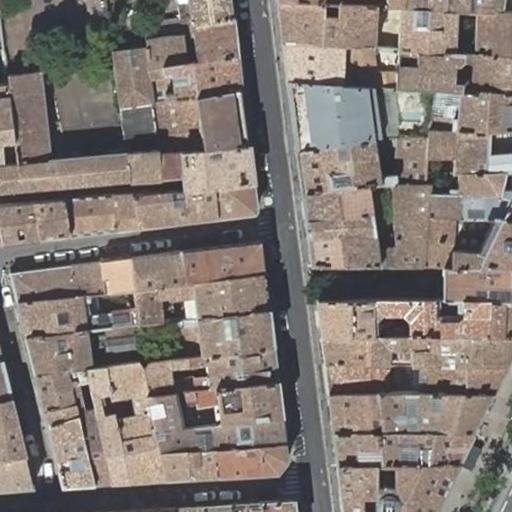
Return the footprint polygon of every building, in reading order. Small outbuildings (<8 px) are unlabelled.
[(0,0),(0,164),(18,163),(9,84),(0,84),(0,8),(1,8),(0,0)] [(177,0),(178,1),(180,17),(186,17),(187,24),(192,23),(231,17),(229,0),(177,0)] [(275,0),(279,29),(281,43),(341,45),(371,46),(374,46),(376,5),(361,4),(340,2),(337,3),(336,14),(323,14),(324,2),(291,0),(275,0)] [(511,0),(403,0),(403,6),(456,9),(466,10),(476,10),(501,11),(511,11),(511,0)] [(397,48),(399,48),(454,52),(456,9),(403,6),(400,6),(399,20),(398,36),(397,48)] [(511,11),(501,11),(476,10),(474,48),(473,53),(503,55),(509,56),(511,55),(511,11)] [(184,40),(187,61),(197,60),(236,53),(231,17),(192,23),(194,39),(184,40)] [(110,30),(112,48),(113,51),(146,46),(145,38),(144,26),(110,30)] [(145,38),(146,46),(148,68),(187,61),(184,40),(182,33),(145,38)] [(285,70),(286,79),(336,81),(340,81),(378,83),(380,84),(397,84),(399,48),(397,48),(374,46),(371,46),(341,45),(281,43),(285,70)] [(113,51),(121,107),(153,102),(176,98),(196,95),(240,88),(236,53),(197,60),(187,61),(148,68),(146,46),(113,51)] [(397,84),(433,87),(450,88),(460,88),(464,89),(471,89),(506,92),(511,92),(511,55),(509,56),(503,55),(473,53),(467,53),(463,52),(454,52),(399,48),(397,84)] [(8,75),(9,84),(18,163),(0,164),(0,191),(129,180),(127,152),(158,149),(153,102),(121,107),(126,137),(126,146),(125,146),(124,146),(123,147),(122,148),(121,148),(121,149),(120,150),(121,150),(120,150),(120,151),(120,153),(52,159),(42,71),(8,75)] [(430,135),(429,154),(434,155),(442,154),(457,153),(459,130),(460,130),(491,129),(511,127),(511,92),(506,92),(471,89),(464,89),(460,88),(450,88),(433,87),(431,127),(431,129),(430,135)] [(247,144),(240,88),(196,95),(200,124),(204,149),(247,144)] [(176,98),(153,102),(158,149),(158,152),(161,177),(181,174),(182,186),(183,190),(213,186),(252,181),(250,161),(247,144),(204,149),(200,124),(196,95),(176,98)] [(457,153),(442,154),(442,170),(456,170),(461,170),(510,169),(511,168),(511,127),(491,129),(460,130),(459,130),(457,153)] [(377,136),(376,136),(365,138),(298,149),(303,184),(303,189),(370,180),(382,179),(382,181),(394,182),(396,182),(427,182),(429,154),(430,135),(399,135),(396,136),(377,136)] [(158,152),(158,149),(127,152),(129,180),(161,177),(158,152)] [(432,190),(431,213),(459,214),(496,215),(504,215),(511,215),(511,168),(510,169),(461,170),(456,170),(442,170),(442,154),(434,155),(429,154),(427,182),(433,182),(432,190)] [(309,234),(313,264),(382,263),(399,264),(426,264),(431,213),(432,190),(433,182),(427,182),(396,182),(394,182),(382,181),(382,179),(370,180),(303,189),(309,234)] [(254,192),(252,181),(213,186),(216,216),(237,214),(253,212),(256,209),(254,192)] [(183,190),(182,186),(133,190),(138,226),(172,221),(216,216),(213,186),(183,190)] [(138,226),(133,190),(112,192),(116,228),(126,227),(138,226)] [(116,228),(112,192),(64,196),(69,234),(99,231),(116,228)] [(33,199),(39,238),(59,235),(69,234),(64,196),(33,199)] [(33,199),(0,202),(0,232),(3,242),(20,240),(39,238),(33,199)] [(431,213),(426,264),(439,264),(446,264),(455,264),(511,264),(511,215),(504,215),(496,215),(459,214),(431,213)] [(181,250),(185,282),(193,281),(263,272),(262,257),(260,240),(181,250)] [(166,285),(185,282),(181,250),(155,253),(131,256),(136,289),(166,285)] [(134,289),(136,289),(131,256),(115,258),(100,260),(105,292),(134,289)] [(105,292),(100,260),(86,262),(70,264),(75,295),(88,294),(105,292)] [(75,295),(70,264),(10,271),(14,289),(17,301),(75,295)] [(439,289),(439,297),(446,297),(464,297),(511,297),(511,264),(455,264),(446,264),(439,264),(439,289)] [(193,281),(185,282),(166,285),(136,289),(134,289),(136,309),(138,323),(163,320),(160,298),(167,297),(168,300),(184,298),(187,318),(196,317),(198,317),(268,308),(263,272),(193,281)] [(88,300),(88,294),(75,295),(17,301),(22,320),(26,336),(86,329),(133,324),(138,323),(136,309),(85,315),(84,308),(89,307),(88,300)] [(317,295),(321,332),(378,332),(388,332),(411,333),(411,317),(405,312),(405,296),(377,297),(317,295)] [(411,317),(411,333),(413,332),(511,332),(511,297),(464,297),(446,297),(439,297),(437,296),(420,296),(405,296),(405,312),(411,317)] [(272,345),(268,308),(198,317),(196,317),(187,318),(183,318),(183,327),(197,326),(200,346),(192,348),(191,349),(186,350),(187,356),(192,355),(201,354),(205,354),(272,345)] [(86,329),(26,336),(30,356),(35,373),(86,367),(90,367),(105,365),(138,361),(133,324),(86,329)] [(321,332),(325,360),(391,361),(414,361),(413,346),(413,332),(411,333),(388,332),(378,332),(321,332)] [(509,362),(511,355),(511,332),(413,332),(413,346),(414,361),(421,361),(429,361),(442,361),(457,361),(509,362)] [(274,361),(272,345),(205,354),(201,354),(192,355),(187,356),(148,361),(143,369),(149,394),(174,391),(171,368),(207,364),(208,375),(194,377),(195,388),(210,387),(216,386),(280,377),(274,361)] [(0,399),(11,397),(6,377),(1,358),(0,358),(0,399)] [(325,360),(329,391),(381,390),(393,389),(392,381),(391,361),(325,360)] [(143,369),(138,361),(105,365),(111,393),(112,399),(133,395),(138,415),(123,418),(122,413),(115,415),(116,420),(129,481),(147,480),(165,479),(160,451),(156,435),(155,430),(147,394),(149,394),(143,369)] [(392,381),(393,389),(407,389),(429,389),(495,390),(509,362),(457,361),(442,361),(429,361),(421,361),(420,367),(420,380),(392,381)] [(111,393),(105,365),(90,367),(86,367),(89,382),(94,407),(110,482),(122,481),(129,481),(116,420),(115,415),(115,411),(103,414),(101,403),(104,403),(103,395),(111,393)] [(86,367),(35,373),(40,394),(44,410),(75,403),(71,385),(80,384),(89,382),(86,367)] [(284,413),(280,377),(216,386),(210,387),(195,388),(174,391),(149,394),(147,394),(155,430),(168,428),(181,427),(176,402),(196,401),(196,404),(214,402),(217,422),(220,422),(284,413)] [(78,415),(94,483),(103,482),(110,482),(94,407),(85,409),(80,384),(71,385),(75,403),(78,415)] [(381,390),(384,429),(476,428),(495,390),(429,389),(407,389),(393,389),(381,390)] [(329,391),(334,430),(380,430),(384,429),(381,390),(329,391)] [(11,397),(0,399),(0,457),(25,455),(18,428),(11,397)] [(75,403),(44,410),(47,423),(62,485),(78,484),(94,483),(78,415),(75,403)] [(169,434),(156,435),(160,451),(194,449),(192,433),(211,431),(213,447),(216,448),(287,440),(284,413),(220,422),(217,422),(181,427),(168,428),(169,434)] [(384,429),(380,430),(385,463),(396,463),(459,461),(470,441),(476,428),(384,429)] [(380,430),(334,430),(336,447),(338,463),(379,463),(385,463),(380,430)] [(216,448),(219,475),(237,474),(280,470),(290,458),(289,450),(287,440),(216,448)] [(470,441),(459,461),(472,467),(482,447),(470,441)] [(160,451),(165,479),(193,477),(219,475),(216,448),(213,447),(194,449),(160,451)] [(0,457),(0,488),(15,488),(33,487),(25,455),(0,457)] [(379,463),(338,463),(340,502),(340,511),(434,511),(459,461),(396,463),(385,463),(379,463)] [(259,501),(260,511),(293,511),(292,499),(259,501)] [(260,511),(259,501),(249,502),(231,503),(231,511),(260,511)] [(231,511),(231,503),(202,505),(202,511),(231,511)]
